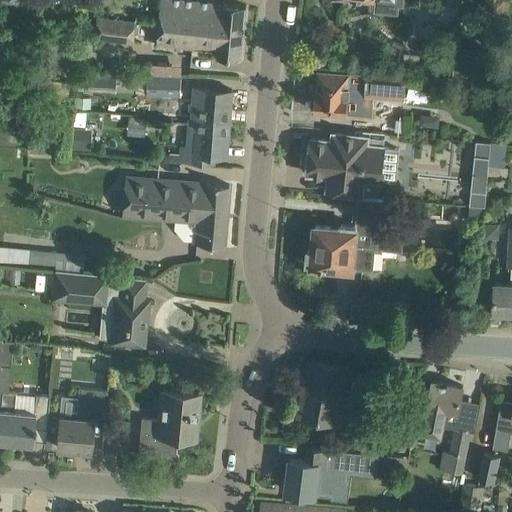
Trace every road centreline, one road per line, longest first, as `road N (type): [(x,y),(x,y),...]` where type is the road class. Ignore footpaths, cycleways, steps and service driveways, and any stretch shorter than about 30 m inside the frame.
road 1 (tertiary): [(281,323),(264,299),(254,248),(277,0)]
road 2 (tertiary): [(511,346),(321,337),(281,323)]
road 3 (unclassified): [(0,479),(231,496)]
road 4 (tertiary): [(231,496),(244,395),(281,323)]
